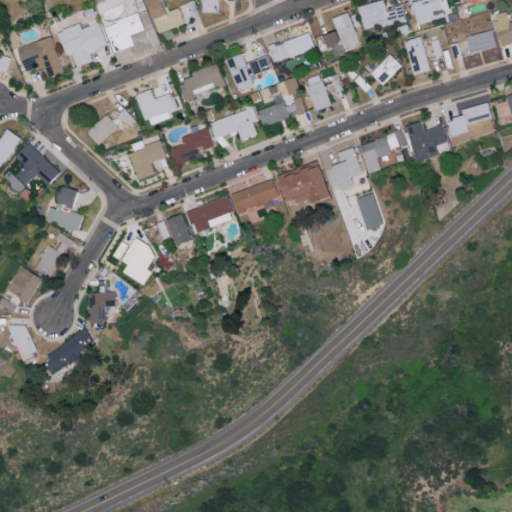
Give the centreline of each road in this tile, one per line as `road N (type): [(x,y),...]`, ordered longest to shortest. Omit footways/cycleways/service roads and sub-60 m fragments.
road 1 (tertiary): [(95,511),(234,443),(511,184)]
road 2 (residential): [(122,203),(150,208),(352,126),(511,77)]
road 3 (residential): [(34,115),(325,0)]
road 4 (residential): [(0,106),(34,115),(122,203)]
road 5 (residential): [(55,321),(122,203)]
